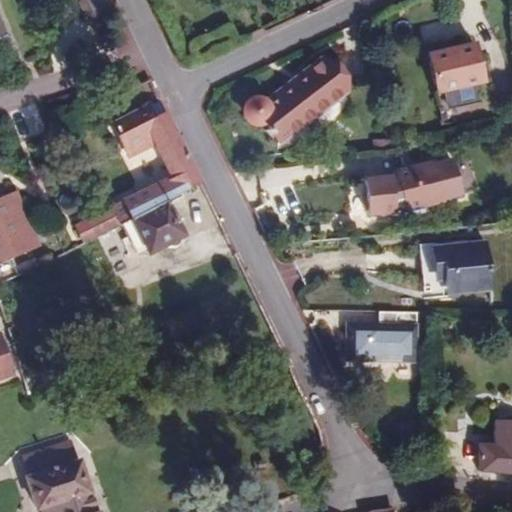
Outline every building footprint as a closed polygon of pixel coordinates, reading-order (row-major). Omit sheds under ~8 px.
[(123,17),(114,0),(94,0),(88,3),(100,29),(123,17)] [(0,47),(10,43),(0,17),(0,47)] [(437,93),(484,84),(476,48),(429,58),(437,93)] [(347,93),(322,64),(266,108),(259,101),(251,101),(244,108),(243,117),(249,124),(257,125),(262,121),(281,144),(347,93)] [(204,185),(179,133),(168,139),(162,128),(128,145),(143,176),(167,164),(177,183),(153,194),(159,206),(167,203),(204,185)] [(386,179),(360,183),(365,216),(401,213),(443,202),(435,163),(386,176),(386,179)] [(159,206),(153,194),(142,199),(149,212),(159,206)] [(149,212),(142,199),(116,213),(122,226),(134,220),(149,212)] [(0,263),(26,251),(2,200),(0,200),(0,263)] [(167,203),(159,206),(149,212),(134,220),(148,251),(150,254),(183,238),(167,203)] [(134,220),(122,226),(121,226),(136,257),(148,251),(134,220)] [(492,293),(492,288),(490,265),(488,248),(439,252),(441,282),(452,282),(453,295),(492,293)] [(251,283),(240,261),(210,276),(221,298),(227,295),(251,283)] [(490,265),(492,288),(506,288),(505,264),(490,265)] [(227,295),(221,298),(207,305),(237,361),(256,351),(227,295)] [(409,336),(410,316),(370,315),(370,328),(339,327),(337,364),(407,365),(407,354),(418,354),(418,336),(409,336)] [(0,347),(0,389),(16,385),(7,357),(4,346),(0,347)] [(481,473),(511,474),(511,422),(501,421),(499,445),(484,444),(481,473)] [(41,511),(96,511),(82,464),(69,467),(64,452),(51,456),(56,473),(31,480),(41,511)]
